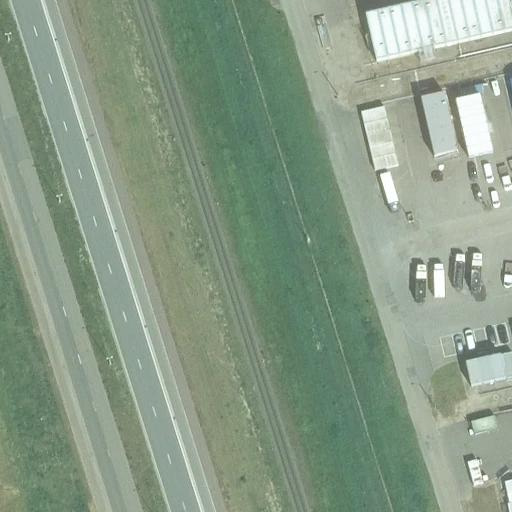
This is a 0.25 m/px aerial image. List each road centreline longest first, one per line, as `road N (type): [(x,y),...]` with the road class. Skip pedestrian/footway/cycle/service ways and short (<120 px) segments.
road 1 (primary): [(185,511),(23,0)]
road 2 (primary): [(0,106),(126,511)]
road 3 (unknown): [(370,242),(445,511)]
road 4 (unknown): [(370,242),(292,0)]
road 5 (unknown): [(511,212),(370,242)]
